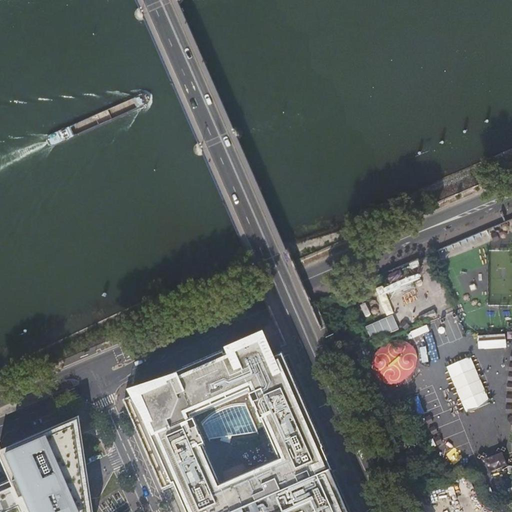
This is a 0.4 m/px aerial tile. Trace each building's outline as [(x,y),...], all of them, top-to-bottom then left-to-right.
[(369,340),(397,329),(392,316),(364,327),(369,340)] [(271,362),(270,361),(262,341),(259,342),(259,341),(257,341),(258,342),(247,347),(247,346),(245,347),(245,348),(235,352),(234,351),(196,368),(196,369),(185,374),(185,373),(183,374),(184,375),(178,377),(178,376),(165,381),(166,382),(160,385),(160,384),(158,384),(159,385),(148,390),(147,389),(146,390),(147,391),(136,396),(135,395),(134,395),(134,396),(123,401),(163,491),(174,486),(176,485),(177,488),(179,486),(183,484),(186,480),(189,476),(194,471),(197,466),(199,463),(202,457),(199,449),(204,447),(205,447),(202,440),(208,438),(209,441),(211,441),(210,440),(222,438),(223,439),(224,440),(225,441),(227,441),(228,441),(229,440),(230,438),(230,437),(257,433),(258,434),(259,434),(257,431),(266,427),(266,428),(267,427),(272,438),(271,439),(271,440),(272,440),(277,451),(276,451),(277,453),(278,452),(282,462),(281,462),(281,463),(270,468),(270,467),(268,468),(269,469),(258,473),(257,472),(256,473),(256,474),(245,479),(245,478),(244,478),(244,479),(233,484),(233,483),(231,484),(232,485),(222,489),(221,490),(220,489),(219,489),(219,490),(217,491),(215,487),(211,491),(208,494),(205,497),(200,502),(194,508),(188,511),(239,511),(332,472),(321,448),(322,448),(322,446),(321,447),(316,436),(317,435),(316,434),(315,434),(310,423),(311,423),(311,421),(310,422),(305,411),(306,410),(305,409),(304,409),(300,398),(301,398),(300,397),(299,397),(294,386),(295,386),(295,384),(294,385),(289,374),(290,373),(289,372),(288,372),(283,361),(284,361),(284,360),(283,360),(282,357),(271,362)] [(84,449),(80,418),(0,455),(0,459),(7,476),(8,476),(0,458),(0,456),(69,426),(80,451),(84,449)] [(0,511),(90,511),(88,499),(92,499),(89,482),(86,484),(79,468),(86,464),(84,449),(80,451),(69,426),(0,456),(0,458),(8,476),(12,485),(0,489),(0,511)] [(174,486),(185,511),(188,511),(194,508),(200,502),(205,497),(208,494),(211,491),(215,487),(217,491),(219,490),(219,489),(220,489),(221,490),(222,489),(204,447),(199,449),(202,457),(199,463),(197,466),(194,471),(189,476),(186,480),(183,484),(179,486),(177,488),(176,485),(174,486)] [(89,482),(86,464),(79,468),(86,484),(89,482)] [(349,511),(332,472),(239,511),(349,511)] [(7,476),(0,479),(0,489),(12,485),(8,476),(7,476)]
